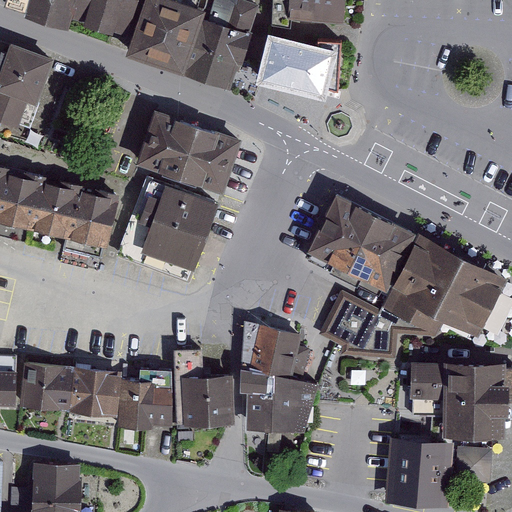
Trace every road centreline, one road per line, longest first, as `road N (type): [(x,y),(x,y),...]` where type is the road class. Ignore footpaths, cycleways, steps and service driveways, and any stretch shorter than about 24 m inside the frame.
road 1 (residential): [(311,148),(236,294),(213,304),(145,314),(38,291),(0,258)]
road 2 (residential): [(311,148),(198,94),(0,19)]
road 3 (residential): [(511,245),(311,148)]
road 4 (residential): [(199,478),(0,439)]
road 5 (residential): [(369,511),(199,478)]
